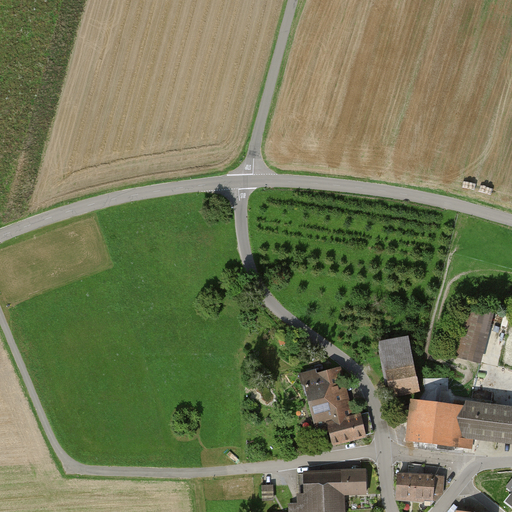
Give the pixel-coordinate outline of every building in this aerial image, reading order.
[(481,363),(494,311),(465,304),(452,355),(481,363)] [(417,392),(404,336),(375,342),(388,399),(417,392)] [(351,416),(338,367),(299,377),(312,426),(323,424),(329,445),(364,436),(358,414),(351,416)] [(511,408),(463,402),(462,407),(407,400),(402,441),(469,449),(470,440),(511,444),(511,408)] [(365,495),(365,472),(290,473),(290,511),(343,511),(343,496),(365,495)] [(440,475),(395,472),(393,500),(438,503),(440,475)] [(264,497),(275,496),(274,482),(264,482),(264,497)] [(511,511),(511,484),(498,503),(510,511),(511,511)]
